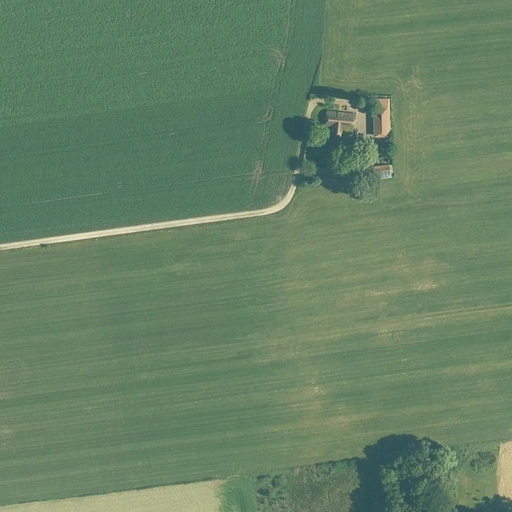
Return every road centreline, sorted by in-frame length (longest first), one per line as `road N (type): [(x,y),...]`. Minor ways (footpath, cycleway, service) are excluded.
road 1 (track): [(278,209),(290,221),(319,469),(443,453),(445,511)]
road 2 (track): [(311,103),(290,197),(278,209),(0,247)]
